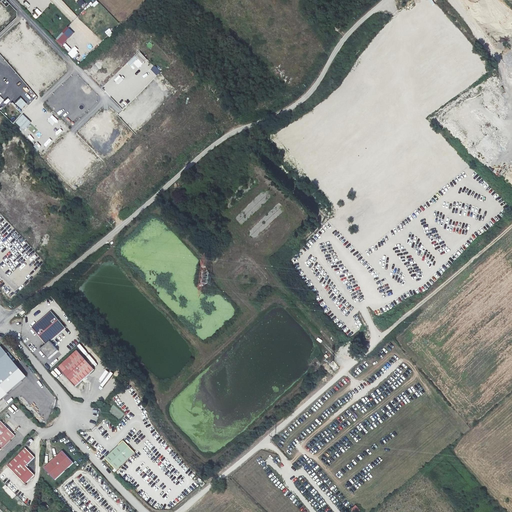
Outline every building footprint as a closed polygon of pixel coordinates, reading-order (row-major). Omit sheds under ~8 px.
[(108,36),(113,33),(109,28),(105,32),(108,36)] [(63,46),(70,39),(64,32),(57,40),(63,46)] [(80,52),(75,47),(69,54),(74,59),(80,52)] [(357,60),(370,71),(372,68),(359,58),(357,60)] [(52,311),(35,325),(51,344),(54,341),(68,330),(52,311)] [(62,351),(54,341),(51,344),(45,349),(53,359),(62,351)] [(1,348),(0,348),(0,375),(14,363),(1,348)] [(81,354),(70,365),(87,383),(99,372),(81,354)] [(80,390),(87,383),(70,365),(63,372),(80,390)] [(32,391),(23,399),(26,403),(35,395),(32,391)] [(37,397),(35,395),(26,403),(28,405),(37,397)] [(108,411),(119,420),(124,414),(113,405),(108,411)] [(3,424),(0,426),(0,454),(16,439),(3,424)] [(124,442),(105,459),(117,471),(135,454),(124,442)] [(25,448),(7,465),(25,483),(34,476),(25,466),(34,458),(25,448)] [(63,452),(44,469),(55,481),(74,463),(63,452)] [(10,487),(5,489),(10,498),(14,496),(10,487)]
